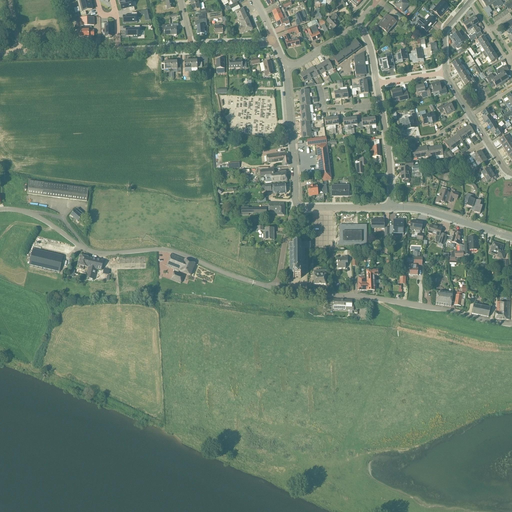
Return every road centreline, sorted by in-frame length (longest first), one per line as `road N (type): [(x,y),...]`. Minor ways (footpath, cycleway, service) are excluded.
road 1 (tertiary): [(277,289),(167,250),(94,253),(27,213),(0,209)]
road 2 (tertiary): [(277,289),(511,323)]
road 3 (unclassified): [(294,206),(285,66)]
road 4 (residential): [(390,207),(511,238)]
